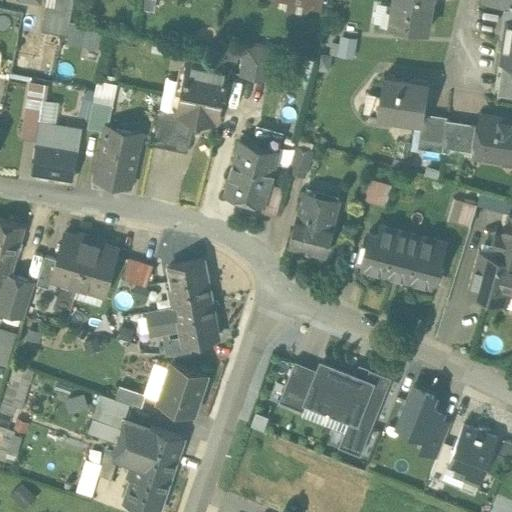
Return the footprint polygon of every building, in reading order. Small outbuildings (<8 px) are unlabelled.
[(394,0),(390,25),(427,31),(432,0),(394,0)] [(55,4),(47,3),(44,17),(70,22),(72,8),(55,4)] [(511,9),(509,9),(505,9),(502,24),(506,24),(507,24),(511,24),(511,9)] [(70,22),(44,17),(42,30),(67,35),(70,22)] [(511,24),(507,24),(506,24),(501,62),(504,62),(498,101),(511,103),(511,24)] [(86,27),(83,42),(95,45),(98,30),(86,27)] [(354,56),(358,36),(341,32),(337,52),(354,56)] [(243,41),(219,37),(216,55),(238,58),(243,41)] [(274,46),(247,41),(242,73),(269,77),(274,46)] [(179,113),(161,109),(153,144),(188,152),(195,117),(216,121),(222,90),(224,91),(229,69),(190,61),(179,113)] [(429,82),(384,75),(378,114),(422,121),(423,121),(424,114),(429,82)] [(47,85),(30,83),(28,95),(45,98),(47,85)] [(95,90),(86,88),(82,105),(92,107),(95,90)] [(45,98),(28,95),(21,138),(37,140),(41,120),(42,120),(45,98)] [(107,104),(93,101),(88,127),(101,130),(103,123),(107,104)] [(447,117),(424,114),(423,121),(422,121),(417,147),(442,151),(447,120),(447,117)] [(511,119),(482,115),(475,154),(505,159),(506,154),(511,154),(511,119)] [(42,120),(41,120),(37,140),(32,172),(73,179),(82,127),(42,120)] [(475,124),(447,120),(442,151),(450,152),(451,148),(472,152),(472,151),(470,150),(473,124),(475,125),(475,124)] [(141,131),(103,123),(101,130),(100,135),(106,136),(97,178),(129,185),(141,131)] [(282,133),(257,126),(253,141),(278,147),(282,133)] [(241,138),(225,194),(263,204),(264,205),(270,183),(279,148),(278,147),(253,141),(241,138)] [(298,146),(291,170),(305,174),(312,150),(298,146)] [(431,179),(411,173),(407,184),(428,190),(431,179)] [(392,183),(370,177),(369,177),(370,177),(364,199),(363,198),(363,199),(386,205),(392,183)] [(270,183),(264,205),(263,204),(261,211),(276,215),(284,187),(270,183)] [(339,200),(305,190),(299,213),(297,213),(289,245),(326,255),(335,223),(333,222),(339,200)] [(477,204),(455,197),(448,219),(471,226),(477,204)] [(498,255),(481,251),(469,293),(506,303),(510,292),(511,282),(511,212),(510,212),(504,235),(498,234),(495,244),(501,246),(498,255)] [(25,225),(0,217),(0,289),(5,273),(11,274),(17,254),(19,255),(23,242),(21,241),(25,225)] [(437,239),(381,224),(379,232),(370,230),(363,255),(365,256),(363,265),(432,284),(435,274),(437,275),(444,250),(435,247),(437,239)] [(92,239),(65,231),(57,258),(51,277),(52,278),(78,285),(92,239)] [(118,247),(92,239),(78,285),(105,293),(118,247)] [(57,258),(45,255),(37,284),(49,287),(52,278),(51,277),(57,258)] [(141,261),(129,258),(122,279),(134,283),(141,261)] [(204,259),(170,265),(174,286),(168,288),(171,306),(211,298),(204,259)] [(154,265),(141,261),(134,283),(147,287),(154,265)] [(35,281),(11,274),(5,273),(0,289),(0,308),(24,316),(35,281)] [(211,298),(171,306),(147,311),(152,334),(182,329),(183,335),(184,343),(192,341),(219,336),(211,298)] [(0,325),(0,361),(9,363),(16,329),(0,325)] [(183,335),(164,339),(166,354),(191,355),(192,341),(184,343),(183,335)] [(307,399),(319,369),(296,360),(280,400),(305,409),(309,399),(307,399)] [(365,379),(322,361),(319,369),(307,399),(309,399),(350,416),(339,445),(349,450),(361,454),(392,376),(370,367),(365,379)] [(205,374),(173,363),(161,400),(192,411),(205,374)] [(22,382),(11,378),(4,403),(15,406),(22,382)] [(147,393),(121,384),(116,397),(130,402),(142,406),(147,393)] [(414,385),(398,429),(431,441),(442,410),(431,406),(435,393),(414,385)] [(66,397),(69,409),(89,404),(86,392),(66,397)] [(116,397),(102,393),(93,417),(121,427),(125,417),(130,402),(116,397)] [(121,427),(93,417),(89,430),(117,440),(121,427)] [(184,437),(125,417),(121,427),(117,440),(113,454),(132,461),(171,474),(184,437)] [(482,439),(475,436),(477,429),(464,424),(446,468),(453,471),(453,468),(454,468),(454,472),(460,474),(479,482),(497,437),(485,432),(482,439)] [(0,453),(17,456),(22,431),(0,426),(0,453)] [(106,453),(100,474),(111,478),(118,456),(106,453)] [(93,494),(102,461),(86,457),(77,489),(93,494)] [(171,474),(132,461),(127,477),(132,480),(125,500),(158,511),(171,474)]
